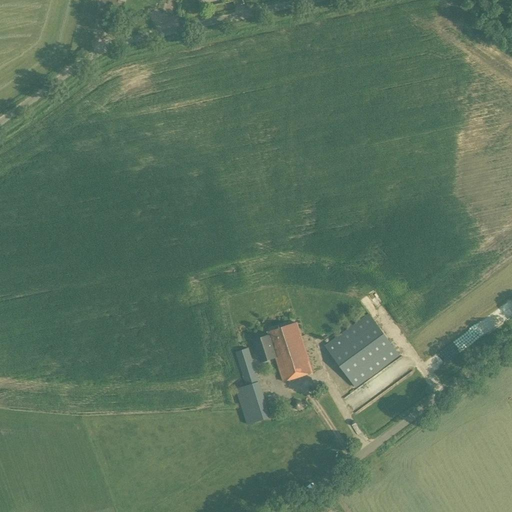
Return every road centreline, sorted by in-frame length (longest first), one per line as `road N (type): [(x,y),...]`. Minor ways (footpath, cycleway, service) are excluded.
road 1 (unclassified): [(0,121),(117,43),(311,0)]
road 2 (unclassified): [(284,511),(511,342)]
